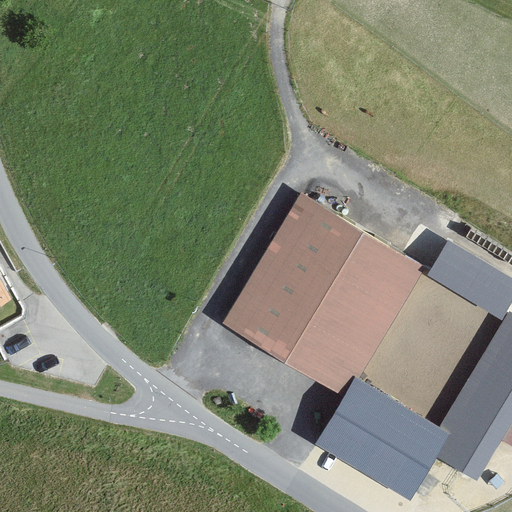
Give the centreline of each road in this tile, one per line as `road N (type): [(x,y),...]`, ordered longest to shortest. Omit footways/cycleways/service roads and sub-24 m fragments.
road 1 (unclassified): [(211,429),(76,313),(41,270),(0,187)]
road 2 (unclassified): [(211,429),(0,386)]
road 3 (unclassified): [(345,511),(211,429)]
